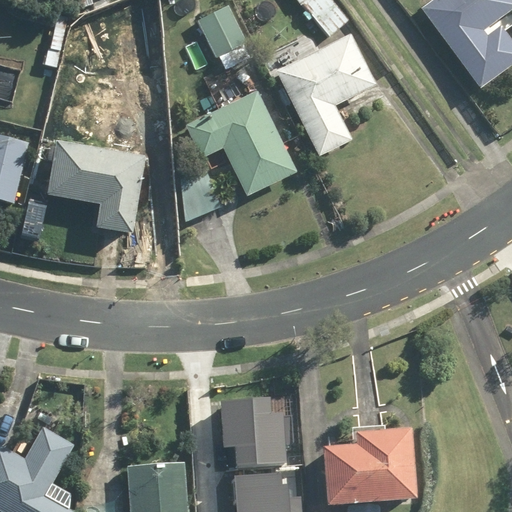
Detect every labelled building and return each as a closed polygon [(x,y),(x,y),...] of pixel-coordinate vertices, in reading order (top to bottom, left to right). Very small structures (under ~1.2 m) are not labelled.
[(331,0),(291,0),(323,38),(347,19),(331,0)] [(497,0),(435,0),(415,15),(474,94),(511,65),(511,60),(491,32),(479,41),(477,38),(509,15),(497,0)] [(243,46),(222,7),(190,24),(210,63),(243,46)] [(51,29),(42,66),(55,69),(64,33),(51,29)] [(295,67),(274,76),(312,162),(344,148),(329,112),(373,93),(349,40),(317,54),(308,35),(285,45),(295,67)] [(219,110),(179,130),(195,162),(214,152),(239,203),(291,177),(251,97),(237,104),(226,81),(208,90),(219,110)] [(107,86),(105,130),(152,132),(154,87),(107,86)] [(0,210),(8,212),(27,148),(0,140),(0,210)] [(137,162),(50,148),(42,203),(92,211),(89,231),(125,236),(137,162)] [(169,189),(185,226),(218,211),(203,175),(169,189)] [(236,443),(237,460),(290,457),(287,408),(270,409),(269,397),(219,400),(222,444),(236,443)] [(0,450),(0,511),(57,511),(40,502),(71,449),(36,429),(18,460),(0,450)] [(351,448),(314,449),(316,510),(405,507),(402,431),(350,433),(351,448)] [(290,465),(235,469),(238,511),(302,511),(301,489),(291,490),(290,465)] [(179,511),(178,472),(123,474),(124,511),(179,511)]
